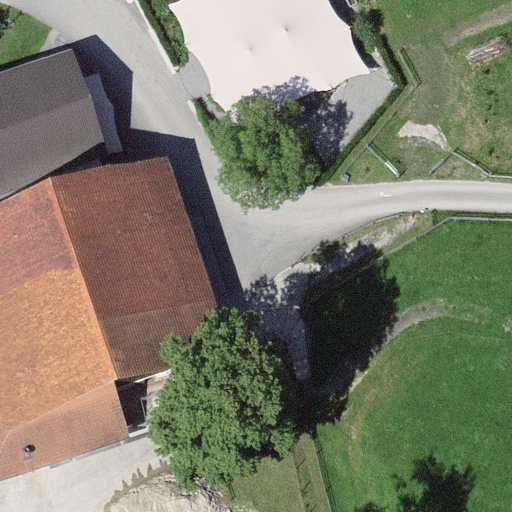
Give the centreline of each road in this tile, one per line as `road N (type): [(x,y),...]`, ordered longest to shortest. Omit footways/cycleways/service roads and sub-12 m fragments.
road 1 (track): [(50,0),(129,50),(208,175),(274,215)]
road 2 (track): [(274,215),(367,199),(511,198)]
